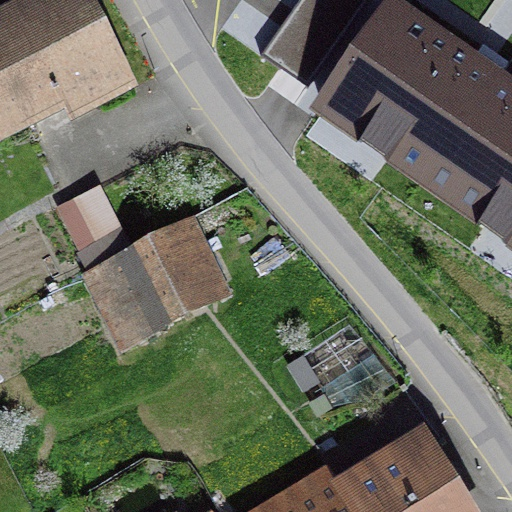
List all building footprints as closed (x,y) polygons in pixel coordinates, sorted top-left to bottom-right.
[(0,128),(121,68),(86,0),(13,0),(25,23),(0,35),(0,128)] [(300,0),(261,57),(308,89),(370,0),(300,0)] [(324,111),(511,242),(511,95),(393,12),(324,111)] [(115,328),(201,285),(173,230),(88,273),(115,328)] [(466,511),(427,450),(346,501),(352,511),(466,511)] [(352,511),(346,501),(337,487),(295,511),(352,511)] [(82,511),(69,490),(42,507),(45,511),(82,511)]
